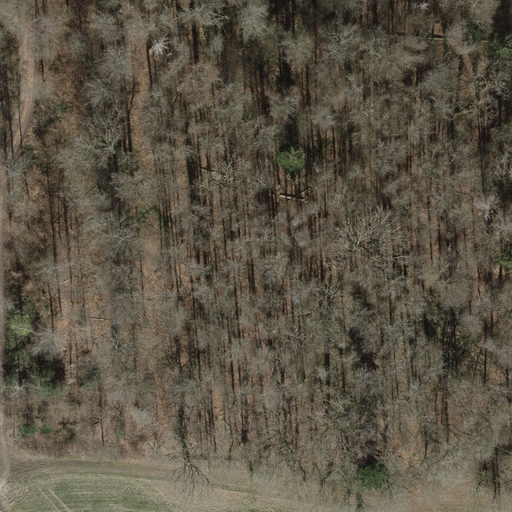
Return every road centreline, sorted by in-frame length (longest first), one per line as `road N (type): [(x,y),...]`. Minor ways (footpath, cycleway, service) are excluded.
road 1 (track): [(454,511),(432,503),(130,479),(7,472),(0,483)]
road 2 (track): [(0,265),(7,472)]
road 3 (track): [(31,0),(35,99),(0,171)]
